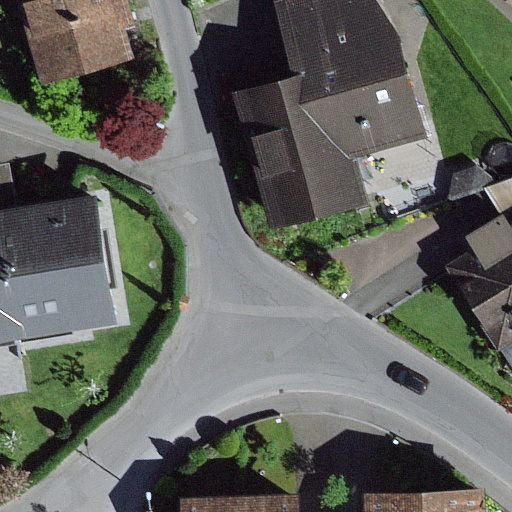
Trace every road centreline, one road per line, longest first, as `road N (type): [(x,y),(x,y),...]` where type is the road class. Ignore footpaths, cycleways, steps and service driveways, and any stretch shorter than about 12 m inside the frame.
road 1 (residential): [(232,312),(373,374),(511,452)]
road 2 (residential): [(0,115),(164,169),(200,161)]
road 3 (residential): [(115,455),(179,390),(232,312)]
road 4 (residential): [(200,161),(163,0)]
road 5 (residential): [(232,312),(200,161)]
